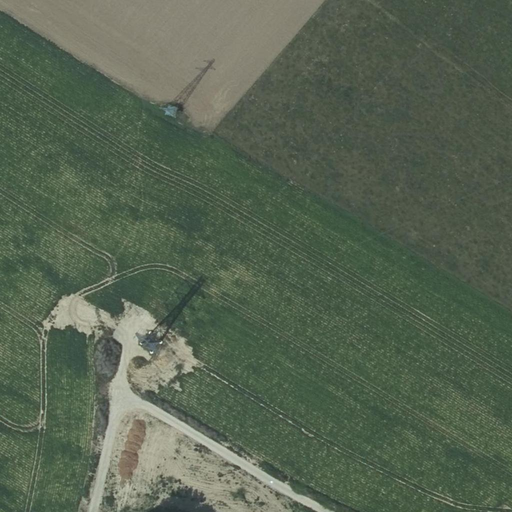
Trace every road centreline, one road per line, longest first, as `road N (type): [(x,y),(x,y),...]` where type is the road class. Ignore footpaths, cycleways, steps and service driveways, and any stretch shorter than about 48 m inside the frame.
road 1 (track): [(325,511),(117,385),(130,328)]
road 2 (track): [(117,385),(86,511)]
